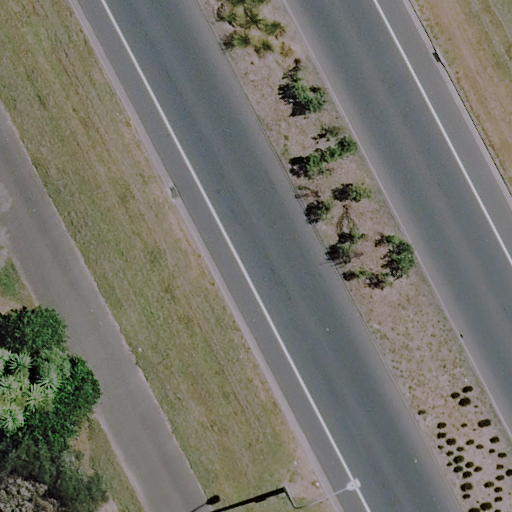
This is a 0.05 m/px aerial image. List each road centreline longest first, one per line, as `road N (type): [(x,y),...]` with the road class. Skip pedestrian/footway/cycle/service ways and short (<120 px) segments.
road 1 (secondary): [(402,511),(127,0)]
road 2 (secondary): [(329,0),(511,354)]
